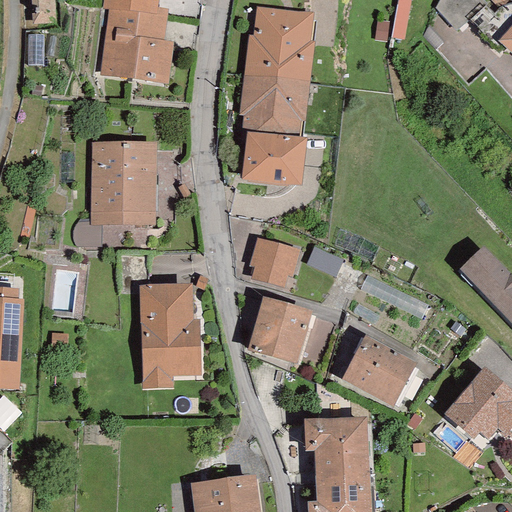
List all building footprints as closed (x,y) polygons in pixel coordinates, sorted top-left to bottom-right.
[(28,0),(30,28),(55,27),(52,0),(28,0)] [(112,0),(111,10),(118,11),(108,73),(158,81),(163,48),(153,46),(158,12),(152,11),(153,0),(112,0)] [(403,38),(410,1),(407,0),(395,0),(388,35),(403,38)] [(456,32),(487,5),(482,0),(440,0),(435,9),(456,32)] [(505,46),(511,37),(511,5),(510,5),(500,9),(494,14),(485,6),(469,20),(480,30),(477,33),(498,53),(505,46)] [(302,50),(306,22),(264,16),(260,47),(255,46),(247,109),(252,110),(249,137),(291,142),(294,114),(298,115),(306,51),(302,50)] [(385,42),(388,22),(377,21),(375,41),(385,42)] [(436,50),(444,42),(428,25),(423,35),(436,50)] [(43,65),(44,36),(28,36),(28,65),(43,65)] [(41,95),(43,87),(33,86),(32,94),(41,95)] [(256,145),(251,187),(308,194),(313,153),(256,145)] [(96,209),(146,210),(147,150),(97,149),(96,209)] [(146,221),(146,210),(96,209),(96,220),(146,221)] [(289,275),(296,252),(259,242),(252,266),(258,267),(255,278),(282,286),(285,274),(289,275)] [(315,249),(308,266),(336,278),(343,260),(315,249)] [(143,292),(148,292),(149,252),(117,252),(118,293),(143,292)] [(511,320),(511,283),(483,253),(464,271),(511,320)] [(387,276),(379,292),(410,308),(419,291),(387,276)] [(188,327),(187,291),(148,292),(143,292),(144,371),(196,370),(195,327),(188,327)] [(13,306),(14,296),(0,295),(0,385),(14,387),(19,306),(13,306)] [(291,365),(309,315),(270,303),(254,353),(291,365)] [(391,402),(410,367),(367,345),(349,380),(391,402)] [(511,399),(490,379),(450,423),(485,455),(505,434),(511,440),(511,399)] [(362,424),(369,424),(368,410),(316,384),(318,426),(362,424)] [(0,398),(0,419),(6,426),(24,409),(7,392),(0,398)] [(312,511),(366,511),(362,424),(318,426),(309,427),(310,448),(319,448),(322,508),(313,508),(312,511)] [(199,511),(255,511),(251,482),(196,489),(199,511)]
